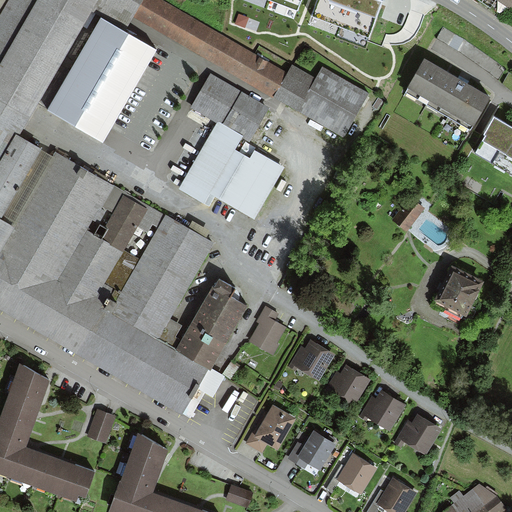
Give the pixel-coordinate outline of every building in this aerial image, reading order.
[(103,145),(157,53),(126,35),(135,20),(275,100),(291,71),(166,0),(8,0),(0,15),(0,314),(184,420),(250,308),(235,300),(240,291),(218,279),(188,329),(172,318),(216,243),(54,149),(50,155),(21,137),(84,31),(91,35),(46,111),(103,145)] [(241,0),(295,19),(301,0),(241,0)] [(382,0),(318,0),(309,25),(367,47),(384,1),(382,0)] [(511,0),(470,0),(472,1),(471,0),(497,0),(492,8),(504,16),(510,8),(511,9),(511,0)] [(442,28),(437,39),(458,51),(497,81),(504,69),(464,39),(442,28)] [(463,80),(426,59),(407,93),(475,131),(494,97),(463,80)] [(322,68),(316,79),(293,66),(291,71),(275,100),(343,137),(368,94),(322,68)] [(206,73),(189,104),(251,140),(269,109),(206,73)] [(511,128),(495,119),(486,135),(488,136),(485,141),(509,155),(509,156),(511,157),(511,128)] [(251,161),(234,151),(242,137),(216,121),(176,191),(208,209),(215,197),(255,221),(285,169),(256,152),(251,161)] [(390,222),(405,234),(424,211),(409,199),(390,222)] [(434,304),(467,320),(484,284),(452,268),(434,304)] [(250,341),(274,355),(280,345),(277,344),(287,328),(276,322),(280,315),(267,306),(257,323),(260,325),(250,341)] [(298,365),(318,378),(335,351),(312,336),(306,346),(301,343),(288,364),(296,369),(298,365)] [(332,388),(354,402),(370,377),(347,362),(341,371),(338,369),(325,389),(330,392),(332,388)] [(27,451),(51,384),(19,365),(0,419),(0,477),(77,504),(79,499),(85,501),(95,475),(47,458),(27,451)] [(278,379),(275,386),(280,388),(283,382),(278,379)] [(369,415),(390,428),(406,402),(382,387),(375,397),(373,395),(360,414),(367,418),(369,415)] [(267,440),(279,446),(296,413),(273,401),(256,432),(254,430),(247,442),(262,450),(267,440)] [(405,439),(425,452),(441,427),(443,428),(447,422),(439,417),(436,421),(418,410),(412,420),(410,418),(396,440),(402,444),(405,439)] [(97,412),(88,438),(106,444),(115,418),(97,412)] [(305,467),(310,460),(321,467),(337,440),(313,426),(303,443),(298,440),(288,457),(305,467)] [(221,511),(152,487),(167,445),(138,428),(109,507),(123,511),(221,511)] [(341,479),(361,491),(377,466),(353,451),(345,465),(342,463),(327,489),(333,493),(341,479)] [(374,511),(380,503),(394,511),(403,511),(417,489),(393,475),(385,489),(381,486),(365,511),(374,511)] [(234,482),(227,499),(247,506),(253,489),(234,482)] [(500,511),(506,507),(496,493),(479,482),(464,492),(460,487),(448,496),(452,500),(435,511),(500,511)]
